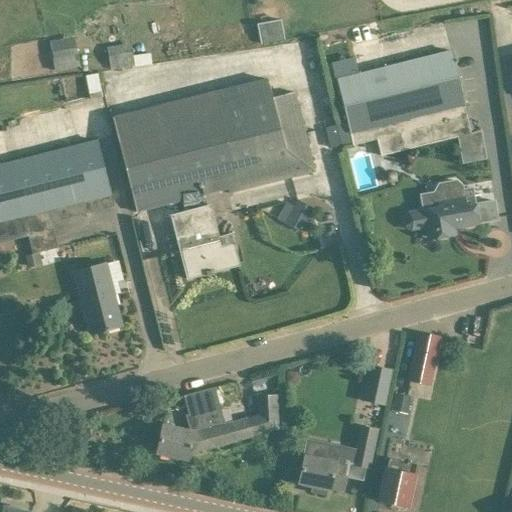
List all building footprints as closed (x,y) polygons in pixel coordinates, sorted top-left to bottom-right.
[(256,24),(260,44),(285,40),(281,20),(256,24)] [(53,54),(78,51),(76,36),(51,39),(53,54)] [(108,45),(110,67),(136,65),(134,42),(108,45)] [(463,105),(455,76),(449,51),(335,78),(346,123),(337,126),(342,149),(377,140),(381,156),(470,134),(463,105)] [(91,99),(103,96),(98,73),(86,75),(91,99)] [(136,213),(180,202),(183,212),(169,215),(185,280),(239,266),(230,234),(217,237),(209,205),(204,206),(202,196),(227,190),(228,194),(314,172),(294,92),(270,98),(265,79),(112,118),(136,213)] [(467,139),(468,160),(485,159),(485,139),(467,139)] [(113,207),(96,140),(0,164),(0,243),(27,237),(32,254),(40,253),(57,248),(51,223),(113,207)] [(456,235),(455,228),(479,224),(474,194),(465,196),(463,186),(457,180),(438,183),(434,192),(420,194),(423,210),(408,213),(404,219),(405,226),(411,230),(433,226),(436,239),(456,235)] [(297,199),(291,211),(308,221),(315,209),(297,199)] [(40,253),(32,254),(25,256),(28,268),(42,264),(40,253)] [(82,315),(85,314),(90,334),(104,330),(104,331),(108,330),(108,329),(118,327),(113,307),(117,306),(106,262),(71,271),(82,315)] [(410,380),(429,384),(439,337),(419,333),(410,380)] [(363,400),(383,404),(391,370),(371,366),(363,400)] [(298,383),(298,371),(286,371),(286,383),(298,383)] [(224,423),(214,388),(214,387),(183,396),(187,415),(184,416),(189,431),(163,425),(156,455),(188,462),(190,455),(277,430),(276,395),(256,396),(257,416),(224,423)] [(410,396),(395,393),(392,410),(407,413),(410,396)] [(359,425),(350,466),(369,470),(377,429),(359,425)] [(343,491),(346,476),(335,473),(340,449),(310,443),(307,454),(305,454),(299,483),(313,486),(312,491),(325,494),(326,489),(331,490),(331,489),(343,491)] [(407,506),(416,466),(388,461),(380,500),(392,502),(393,505),(401,507),(403,505),(407,506)]
